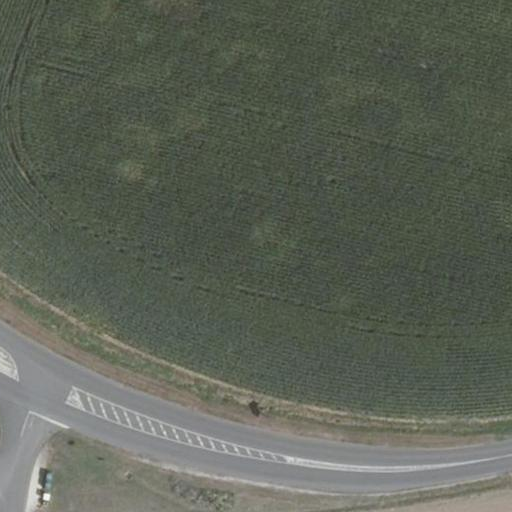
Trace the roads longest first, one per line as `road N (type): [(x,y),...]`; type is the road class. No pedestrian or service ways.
road 1 (tertiary): [(31,401),(240,474),(384,486),(477,465)]
road 2 (tertiary): [(477,465),(224,435),(50,366)]
